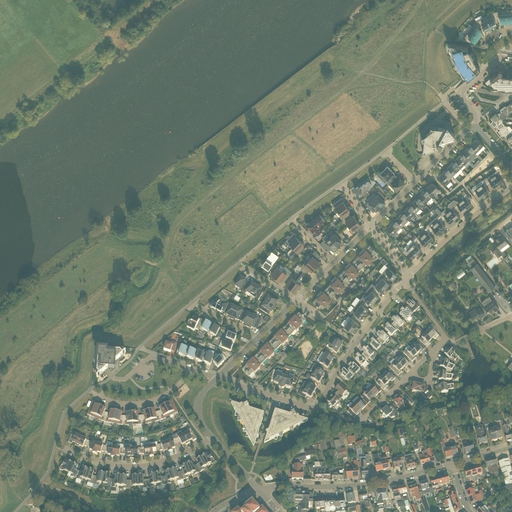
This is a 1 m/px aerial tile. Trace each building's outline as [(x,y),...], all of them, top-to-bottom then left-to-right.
[(505,10),(495,11),(497,19),(500,18),(500,22),(506,21),(505,10)] [(497,19),(495,11),(485,16),(490,26),(496,23),(494,20),(497,19)] [(490,26),(485,16),(476,21),(481,27),(483,26),(485,29),(490,26)] [(481,27),(476,21),(469,30),(478,36),(482,31),(479,29),(481,27)] [(471,39),(474,41),(478,36),(469,30),(463,39),(470,42),(469,41),(471,39)] [(466,47),(449,44),(448,43),(452,55),(451,56),(462,74),(463,74),(467,79),(480,69),(473,61),(472,62),(471,61),(475,58),(472,53),(467,55),(467,53),(468,53),(466,47)] [(511,76),(508,77),(508,76),(502,76),(502,75),(499,75),(499,74),(502,71),(500,69),(485,82),(487,85),(491,82),(493,85),(496,86),(496,87),(504,87),(504,89),(511,87),(511,76)] [(511,111),(511,106),(510,104),(505,108),(504,106),(505,106),(504,106),(500,109),(501,111),(506,116),(508,117),(509,114),(511,111)] [(502,119),(506,116),(501,111),(497,115),(495,113),(491,117),(490,117),(492,120),(502,121),(502,119)] [(498,131),(505,126),(502,122),(502,121),(492,120),(489,122),(490,122),(494,127),(496,125),(499,130),(498,131)] [(454,134),(451,130),(447,126),(445,127),(432,126),(433,129),(422,137),(424,139),(423,152),(426,152),(431,151),(436,149),(437,148),(440,150),(442,146),(442,147),(445,142),(443,142),(445,139),(455,136),(454,135),(454,134)] [(511,134),(507,128),(507,126),(505,126),(498,131),(501,136),(502,135),(501,135),(503,134),(507,139),(511,134)] [(481,143),(477,139),(476,140),(475,139),(472,142),(479,149),(481,151),(485,147),(483,145),(481,143)] [(475,153),(479,149),(472,142),(470,145),(470,146),(469,147),(475,153)] [(468,147),(465,150),(473,159),(477,155),(475,153),(469,147),(468,148),(468,147)] [(462,155),(467,160),(470,162),(473,159),(465,150),(462,153),(463,154),(462,155)] [(464,164),(467,160),(462,155),(461,156),(460,155),(457,158),(464,164)] [(454,162),(460,168),(464,164),(457,158),(454,160),(455,161),(454,162)] [(456,172),(460,168),(454,162),(453,163),(452,162),(449,165),(456,172)] [(452,176),(456,172),(449,165),(447,168),(447,169),(446,170),(452,176)] [(389,184),(396,177),(395,176),(393,174),(394,173),(387,166),(385,168),(384,167),(383,167),(382,168),(381,169),(381,170),(382,171),(380,173),(379,172),(377,174),(385,182),(386,181),(389,184)] [(499,176),(503,173),(500,167),(495,171),(496,171),(491,174),(498,184),(503,181),(499,176)] [(442,173),(448,179),(452,176),(446,170),(445,171),(445,170),(442,173)] [(439,178),(446,185),(450,181),(448,179),(442,173),(439,176),(440,176),(439,178)] [(490,182),(493,187),(498,184),(491,174),(487,178),(486,177),(484,179),(488,184),(490,182)] [(396,177),(389,184),(392,186),(396,190),(402,184),(403,185),(405,183),(403,180),(399,177),(398,178),(396,177)] [(485,194),(489,191),(485,186),(488,184),(484,179),(481,181),(483,183),(478,186),(485,194)] [(366,190),(372,186),(368,181),(359,187),(358,186),(354,189),(357,193),(358,192),(360,194),(361,193),(364,197),(369,194),(366,190)] [(439,189),(433,183),(432,184),(431,183),(428,186),(435,193),(439,189)] [(431,197),(435,193),(428,186),(425,189),(426,190),(425,191),(431,197)] [(476,192),(480,197),(485,194),(478,186),(474,189),(472,187),(470,189),(474,194),(476,192)] [(384,201),(386,199),(379,191),(376,194),(377,194),(373,198),(380,206),(384,202),(384,201)] [(427,200),(431,197),(425,191),(424,192),(423,191),(421,194),(427,200)] [(460,201),(467,208),(471,205),(467,200),(470,198),(464,191),(461,193),(465,197),(460,201)] [(423,204),(427,200),(421,194),(418,197),(419,198),(418,198),(423,204)] [(332,204),(334,208),(335,207),(338,211),(347,205),(344,203),(343,201),(344,200),(342,197),(332,204)] [(368,202),(366,204),(373,211),(375,209),(376,210),(380,206),(373,198),(369,203),(368,202)] [(413,201),(419,208),(423,204),(418,198),(417,199),(416,199),(413,201)] [(458,207),(462,212),(467,208),(460,201),(458,202),(457,201),(453,200),(451,202),(456,209),(458,207)] [(422,211),(419,208),(413,201),(410,204),(411,205),(410,206),(416,212),(417,214),(418,213),(419,214),(422,211)] [(454,219),(458,215),(454,211),(456,209),(451,202),(448,205),(448,207),(450,209),(447,211),(454,219)] [(342,220),(349,215),(347,212),(350,211),(348,209),(347,205),(338,211),(340,214),(339,216),(342,220)] [(416,212),(410,206),(409,207),(408,206),(405,209),(412,216),(414,218),(417,215),(418,217),(420,215),(419,214),(418,213),(417,214),(416,212)] [(408,220),(412,216),(405,209),(402,212),(403,213),(402,214),(408,220)] [(446,218),(449,223),(454,219),(447,211),(445,209),(438,215),(439,215),(443,220),(446,218)] [(307,227),(308,227),(310,227),(316,235),(321,231),(319,228),(319,224),(324,219),(320,214),(310,223),(309,223),(308,223),(307,223),(306,224),(306,225),(306,226),(307,226),(307,227)] [(404,223),(408,220),(402,214),(401,215),(400,214),(398,217),(404,223)] [(351,217),(349,215),(342,220),(345,224),(347,224),(349,226),(357,220),(355,218),(353,215),(351,217)] [(441,230),(445,226),(441,222),(443,220),(439,215),(437,217),(439,219),(435,223),(441,230)] [(400,227),(404,223),(398,217),(395,220),(396,220),(395,221),(400,227)] [(348,230),(349,231),(351,233),(358,227),(360,225),(359,223),(357,220),(349,226),(346,228),(348,230)] [(433,229),(437,234),(441,230),(435,223),(432,220),(426,226),(427,227),(431,231),(433,229)] [(396,231),(400,227),(395,221),(394,222),(393,222),(390,224),(396,231)] [(387,229),(394,237),(398,233),(396,231),(390,224),(387,227),(388,228),(387,229)] [(429,242),(433,238),(429,233),(431,231),(427,227),(424,229),(426,231),(422,234),(429,242)] [(338,244),(339,243),(341,241),(340,240),(343,238),(339,234),(336,230),(333,232),(334,233),(330,237),(337,246),(338,245),(338,244)] [(290,244),(293,247),(300,240),(297,238),(295,236),(297,235),(294,232),(290,236),(287,239),(283,244),(286,247),(290,244)] [(322,238),(324,240),(322,242),(327,248),(329,250),(332,247),(333,248),(334,247),(335,247),(336,246),(337,246),(330,237),(327,233),(322,238)] [(421,241),(425,245),(429,242),(422,234),(421,233),(417,237),(415,235),(415,236),(413,237),(414,239),(419,243),(421,241)] [(501,235),(500,234),(499,233),(497,235),(497,236),(498,237),(496,239),(493,241),(500,249),(498,250),(501,255),(502,256),(505,254),(502,251),(509,245),(507,243),(507,242),(501,235)] [(412,241),(409,245),(410,246),(417,253),(421,249),(417,245),(419,243),(414,239),(412,241)] [(300,240),(293,247),(295,249),(295,251),(298,254),(304,249),(302,246),(304,244),(302,243),(300,240)] [(363,249),(361,251),(359,253),(360,254),(355,259),(362,265),(366,261),(367,262),(373,257),(372,256),(376,251),(369,245),(364,250),(363,249)] [(410,246),(406,250),(404,249),(402,251),(407,255),(409,253),(413,257),(417,253),(410,246)] [(498,258),(501,255),(498,250),(496,248),(491,252),(493,254),(494,253),(498,258)] [(310,258),(308,260),(316,267),(318,264),(319,262),(317,260),(321,256),(314,251),(310,256),(310,258)] [(268,269),(278,256),(272,252),(262,265),(268,269)] [(303,267),(307,271),(309,269),(311,271),(313,269),(316,267),(308,260),(307,259),(304,262),(302,265),(301,266),(303,267)] [(349,263),(347,265),(345,267),(346,268),(341,273),(348,279),(352,275),(353,276),(359,271),(358,270),(362,265),(355,259),(350,263),(349,263)] [(279,267),(279,265),(276,263),(271,269),(273,271),(271,273),(273,275),(275,278),(282,270),(279,267)] [(489,292),(495,287),(477,263),(470,268),(489,292)] [(393,279),(397,275),(385,264),(384,264),(378,271),(384,276),(384,275),(389,279),(391,277),(393,279)] [(456,274),(459,278),(466,273),(462,269),(456,274)] [(285,280),(290,274),(286,271),(284,271),(282,270),(275,278),(279,279),(281,281),(283,278),(285,280)] [(335,276),(333,279),(331,281),(332,282),(327,287),(334,293),(338,289),(339,290),(345,285),(344,284),(348,279),(341,273),(336,277),(335,276)] [(294,277),(290,274),(285,280),(287,282),(285,284),(287,286),(290,289),(296,281),(294,279),(294,277)] [(378,282),(385,288),(389,283),(387,282),(389,279),(384,275),(384,276),(382,277),(378,282)] [(246,281),(241,278),(239,280),(238,280),(237,281),(236,282),(235,282),(237,284),(235,287),(240,290),(242,292),(243,291),(248,283),(245,282),(246,281)] [(303,283),(301,280),(298,278),(296,281),(290,289),(293,290),(295,292),(297,289),(297,290),(303,283)] [(375,286),(373,288),(378,292),(380,290),(382,292),(385,288),(378,282),(375,286)] [(255,285),(254,285),(251,283),(251,284),(248,283),(243,291),(245,293),(246,292),(251,295),(257,286),(256,285),(255,285)] [(258,301),(263,292),(261,291),(261,290),(259,288),(259,287),(258,286),(257,286),(251,295),(256,298),(255,299),(258,301)] [(378,292),(373,288),(370,286),(364,292),(365,293),(365,292),(375,300),(378,296),(376,294),(378,292)] [(313,301),(320,307),(324,303),(325,304),(331,298),(330,297),(334,293),(327,287),(322,291),(321,290),(317,295),(318,296),(313,301)] [(369,303),(371,305),(375,300),(365,292),(365,293),(360,299),(367,305),(369,303)] [(276,306),(276,305),(278,303),(277,302),(278,300),(270,294),(267,298),(268,299),(266,302),(275,308),(276,307),(276,306)] [(365,313),(368,309),(366,307),(367,305),(360,299),(359,300),(355,306),(365,313)] [(211,305),(212,308),(215,310),(215,309),(221,312),(221,311),(224,313),(229,304),(221,305),(221,304),(220,303),(220,302),(217,300),(214,302),(211,305)] [(485,307),(490,314),(495,310),(496,311),(499,309),(492,300),(487,304),(488,305),(485,307)] [(419,310),(418,309),(419,309),(418,308),(420,307),(417,304),(416,305),(413,301),(412,302),(410,304),(409,302),(406,305),(408,306),(406,308),(412,315),(414,312),(415,313),(415,312),(416,313),(419,310)] [(260,309),(268,315),(270,312),(271,313),(273,310),(274,309),(275,308),(266,302),(262,307),(262,306),(260,309)] [(226,315),(229,316),(231,319),(237,309),(231,306),(232,305),(229,304),(224,313),(227,314),(226,315)] [(352,315),(357,318),(359,316),(361,318),(365,313),(355,306),(353,307),(350,311),(350,313),(352,315)] [(410,317),(412,315),(406,308),(404,310),(402,309),(400,311),(401,313),(400,314),(406,321),(410,317)] [(469,312),(476,320),(481,316),(482,317),(485,315),(479,308),(477,310),(475,308),(469,312)] [(231,319),(235,319),(237,321),(238,320),(240,321),(245,312),(242,310),(242,311),(237,309),(231,319)] [(242,323),(245,324),(247,327),(252,316),(247,314),(248,313),(245,312),(240,321),(243,322),(242,323)] [(247,327),(251,327),(253,329),(254,328),(256,329),(261,320),(258,318),(258,316),(254,314),(252,317),(252,316),(247,327)] [(301,326),(305,321),(299,315),(294,320),(293,319),(291,321),(299,329),(302,327),(301,326)] [(347,321),(355,327),(358,322),(356,321),(357,318),(352,315),(351,317),(350,317),(348,316),(347,316),(345,319),(344,320),(347,322),(347,321)] [(403,331),(400,328),(404,324),(397,317),(395,319),(394,317),(391,320),(394,322),(392,324),(397,330),(401,333),(403,331)] [(199,321),(193,318),(191,322),(190,321),(188,325),(187,327),(194,331),(195,329),(199,330),(201,325),(198,323),(199,321)] [(285,329),(291,335),(296,331),(297,332),(299,329),(291,321),(289,323),(290,324),(285,329)] [(347,322),(344,326),(342,328),(348,332),(349,330),(351,331),(355,327),(347,321),(347,322)] [(201,325),(199,330),(203,333),(205,332),(207,333),(208,333),(211,326),(212,325),(206,322),(205,323),(203,322),(201,325)] [(395,332),(397,330),(392,324),(390,326),(387,324),(385,326),(386,328),(385,329),(392,336),(396,332),(395,332)] [(435,328),(432,324),(430,327),(427,329),(429,331),(425,334),(431,340),(433,338),(435,339),(439,336),(433,330),(435,328)] [(208,333),(207,333),(207,334),(211,337),(213,336),(216,337),(220,329),(214,326),(214,327),(211,326),(208,333)] [(287,340),(291,335),(285,329),(280,334),(279,333),(277,335),(285,343),(288,341),(287,340)] [(236,334),(228,330),(225,336),(223,336),(222,339),(233,343),(234,343),(236,337),(235,337),(236,334)] [(377,339),(383,345),(385,343),(389,339),(382,332),(380,334),(379,332),(377,335),(379,337),(377,339)] [(422,343),(427,348),(430,344),(429,342),(431,340),(425,334),(421,338),(424,340),(422,343)] [(271,343),(277,349),(282,345),(283,346),(285,343),(277,335),(275,337),(276,338),(271,343)] [(343,341),(340,340),(335,336),(330,343),(340,349),(340,348),(341,348),(342,347),(342,346),(343,345),(341,344),(343,341)] [(233,343),(222,339),(221,342),(223,345),(222,348),(231,352),(233,346),(232,345),(233,343)] [(380,347),(383,345),(377,339),(375,341),(373,339),(370,341),(372,343),(370,344),(377,351),(381,347),(380,347)] [(173,352),(176,343),(170,341),(169,345),(166,344),(164,350),(170,352),(171,351),(173,352)] [(420,354),(424,350),(417,342),(411,348),(417,354),(419,352),(420,354)] [(273,354),(277,349),(271,343),(266,347),(265,346),(263,349),(271,357),(274,355),(273,354)] [(339,351),(339,350),(340,349),(330,343),(329,343),(326,347),(327,348),(326,351),(331,354),(333,351),(337,354),(337,353),(338,353),(339,351)] [(187,348),(185,348),(184,346),(179,344),(176,353),(179,354),(179,355),(185,357),(185,356),(187,348)] [(411,348),(411,349),(408,346),(405,350),(406,350),(403,353),(412,362),(416,358),(415,357),(417,354),(411,348)] [(196,351),(193,350),(193,348),(188,347),(187,348),(185,356),(188,357),(187,358),(193,360),(194,359),(196,351)] [(362,354),(368,360),(370,358),(374,354),(367,347),(366,349),(364,347),(362,350),(364,352),(362,354)] [(458,357),(454,353),(455,353),(448,347),(447,348),(445,350),(447,351),(444,354),(449,359),(451,357),(455,361),(458,357)] [(205,354),(204,354),(202,353),(201,351),(200,351),(200,349),(197,348),(196,351),(194,359),(196,360),(196,361),(202,363),(202,362),(205,354)] [(269,360),(271,357),(263,349),(261,351),(262,352),(257,357),(263,363),(267,359),(269,360)] [(117,365),(117,360),(123,355),(120,352),(99,351),(97,372),(100,375),(108,368),(114,369),(114,367),(115,367),(115,366),(116,366),(117,365)] [(204,354),(205,354),(202,362),(205,363),(204,363),(210,365),(212,362),(213,357),(210,356),(210,354),(208,353),(208,352),(206,351),(204,354)] [(333,361),(333,360),(333,359),(329,357),(331,354),(326,351),(324,353),(322,352),(319,357),(330,364),(331,363),(332,363),(333,361)] [(213,357),(212,362),(214,363),(213,363),(214,364),(218,368),(224,361),(220,357),(220,355),(214,353),(213,357)] [(366,362),(368,360),(362,354),(360,356),(358,354),(355,356),(357,358),(355,359),(362,366),(366,362)] [(395,361),(403,369),(405,366),(406,368),(410,364),(401,355),(398,357),(394,360),(395,361)] [(259,367),(263,363),(257,357),(252,361),(251,360),(249,363),(257,371),(260,368),(259,367)] [(330,366),(330,365),(330,364),(319,357),(316,362),(318,363),(316,365),(322,369),(323,366),(327,369),(328,367),(329,367),(330,366)] [(449,363),(441,359),(439,362),(441,363),(440,367),(442,368),(440,371),(445,372),(447,368),(452,370),(454,366),(449,363)] [(400,371),(403,369),(395,361),(389,367),(398,376),(402,372),(400,371)] [(242,371),(249,377),(253,373),(255,374),(257,371),(249,363),(246,365),(247,366),(242,371)] [(347,369),(354,376),(356,374),(360,370),(353,363),(352,365),(350,364),(348,366),(349,367),(347,369)] [(324,376),(324,375),(324,374),(320,371),(322,369),(316,365),(314,364),(312,368),(316,370),(313,374),(322,378),(322,377),(323,377),(324,376)] [(352,378),(354,376),(347,369),(345,371),(344,370),(341,373),(343,374),(341,376),(343,377),(342,378),(345,380),(348,382),(352,378)] [(274,370),(273,372),(272,377),(275,378),(273,382),(279,384),(282,375),(276,373),(277,371),(274,370)] [(360,376),(363,373),(360,371),(355,376),(360,381),(363,379),(360,376)] [(447,373),(438,372),(437,376),(439,376),(439,380),(446,381),(446,379),(451,380),(452,375),(447,374),(447,373)] [(392,382),(396,378),(391,373),(388,375),(386,373),(382,377),(388,383),(390,381),(392,382)] [(321,380),(322,378),(313,374),(312,377),(307,374),(305,379),(306,380),(313,383),(315,381),(319,383),(320,382),(321,380)] [(279,384),(279,385),(279,386),(279,387),(280,388),(281,388),(282,388),(283,388),(284,388),(285,387),(285,386),(288,377),(282,375),(279,384)] [(285,386),(291,388),(292,383),(295,384),(297,378),(289,375),(288,377),(285,386)] [(382,377),(380,375),(378,376),(381,379),(376,383),(384,390),(387,386),(386,385),(388,383),(382,377)] [(315,391),(315,390),(316,388),(312,386),(313,383),(306,380),(302,387),(313,393),(314,392),(315,392),(315,391)] [(407,387),(406,388),(410,393),(411,392),(412,392),(414,391),(415,391),(420,393),(421,393),(422,394),(423,395),(426,399),(428,398),(429,399),(432,397),(430,394),(428,391),(427,391),(427,390),(426,389),(424,388),(425,387),(422,386),(422,385),(421,384),(419,384),(418,383),(417,383),(416,385),(414,384),(414,385),(413,385),(412,385),(411,386),(410,386),(409,386),(408,387),(407,387)] [(347,391),(340,384),(340,385),(339,385),(338,385),(337,385),(337,386),(337,387),(335,389),(336,390),(334,393),(341,399),(343,397),(342,396),(347,391)] [(376,387),(374,389),(370,384),(365,389),(368,391),(374,398),(381,391),(376,387)] [(447,384),(438,386),(438,389),(440,389),(441,393),(448,392),(448,390),(453,390),(452,385),(447,385),(447,384)] [(313,395),(313,394),(313,393),(302,387),(298,395),(305,399),(306,396),(311,398),(311,397),(312,397),(313,395)] [(363,400),(367,405),(374,398),(368,391),(363,395),(363,394),(361,397),(364,399),(363,400)] [(332,396),(327,401),(328,402),(327,403),(328,404),(328,405),(329,405),(330,404),(333,407),(338,402),(341,399),(334,393),(331,395),(332,396)] [(399,408),(406,401),(399,394),(392,401),(399,408)] [(360,412),(367,405),(360,398),(358,400),(353,405),(360,412)] [(178,412),(176,409),(172,400),(168,401),(169,403),(164,405),(170,416),(178,412)] [(96,403),(93,402),(87,415),(95,418),(100,407),(95,405),(96,403)] [(231,403),(236,412),(238,417),(253,447),(256,439),(259,437),(257,435),(263,419),(259,412),(250,409),(247,405),(243,404),(240,406),(231,403)] [(161,420),(170,416),(164,405),(159,408),(161,411),(158,412),(161,420)] [(349,414),(354,418),(360,412),(353,405),(349,409),(351,411),(349,414)] [(396,416),(399,414),(391,406),(388,409),(386,407),(383,410),(381,411),(381,412),(380,413),(381,414),(382,416),(383,417),(385,418),(386,419),(388,417),(391,419),(396,416)] [(100,407),(95,418),(104,422),(107,413),(104,412),(105,409),(100,407)] [(149,411),(152,423),(161,420),(158,412),(155,413),(154,410),(149,411)] [(104,422),(114,424),(116,412),(110,411),(110,414),(107,413),(104,422)] [(141,416),(142,425),(152,423),(149,411),(143,412),(144,415),(141,416)] [(116,412),(114,424),(123,425),(124,416),(121,416),(122,413),(116,412)] [(264,444),(308,421),(299,418),(297,415),(294,413),(289,415),(280,412),(273,416),(268,431),(266,432),(267,435),(264,444)] [(124,416),(123,425),(133,425),(132,413),(127,413),(127,416),(124,416)] [(132,413),(133,425),(133,430),(136,430),(137,428),(137,425),(142,425),(141,416),(138,416),(138,413),(132,413)] [(476,432),(478,438),(479,445),(487,442),(486,439),(488,439),(486,429),(485,426),(484,426),(484,425),(482,426),(483,430),(476,432)] [(502,427),(506,443),(511,441),(511,440),(510,433),(509,433),(507,425),(502,427)] [(497,440),(503,438),(499,427),(497,427),(497,428),(494,429),(497,440)] [(196,439),(191,429),(182,433),(188,444),(190,443),(189,441),(192,440),(193,441),(196,439)] [(396,431),(398,438),(403,436),(403,435),(406,434),(405,429),(396,431)] [(494,429),(493,430),(491,430),(491,429),(489,429),(492,441),(497,440),(494,429)] [(182,433),(181,431),(179,433),(181,436),(178,438),(175,439),(178,445),(181,443),(182,445),(185,443),(186,445),(188,444),(182,433)] [(68,443),(72,444),(73,442),(76,444),(75,446),(77,447),(82,436),(73,432),(68,443)] [(87,447),(89,441),(86,440),(83,438),(84,437),(82,436),(77,447),(79,448),(80,446),(83,447),(84,445),(87,447)] [(95,454),(98,442),(98,441),(90,438),(89,441),(87,447),(90,448),(90,450),(93,451),(93,453),(95,454)] [(178,445),(175,439),(172,440),(169,441),(168,440),(166,440),(170,452),(172,451),(172,449),(175,448),(174,446),(178,445)] [(365,440),(366,444),(367,448),(369,447),(370,448),(377,446),(375,439),(371,439),(365,440)] [(168,452),(170,452),(166,440),(160,443),(160,444),(158,445),(160,451),(163,450),(164,452),(168,451),(168,452)] [(105,452),(106,446),(103,445),(100,444),(100,443),(98,442),(95,454),(97,454),(97,452),(101,453),(101,451),(105,452)] [(113,458),(115,446),(113,445),(113,443),(107,442),(106,446),(105,452),(108,453),(108,455),(111,455),(111,457),(113,458)] [(452,458),(458,456),(455,444),(453,445),(452,442),(450,443),(451,446),(448,446),(449,449),(452,458)] [(465,454),(474,451),(472,444),(468,445),(467,442),(463,443),(463,446),(465,454)] [(149,445),(149,443),(141,444),(141,448),(142,454),(145,454),(145,456),(149,455),(150,457),(152,457),(149,445)] [(424,444),(424,446),(426,451),(425,451),(429,464),(435,462),(431,450),(430,450),(429,444),(428,443),(424,444)] [(115,446),(113,458),(115,458),(116,456),(119,456),(120,454),(123,454),(123,448),(123,445),(117,444),(117,446),(115,446)] [(158,445),(152,446),(151,444),(149,445),(152,457),(154,456),(153,454),(157,454),(157,452),(160,451),(158,445)] [(142,454),(141,448),(138,448),(134,448),(134,446),(132,447),(132,459),(134,459),(134,457),(138,456),(138,454),(142,454)] [(132,459),(132,447),(126,447),(126,449),(123,448),(123,454),(126,455),(126,457),(130,457),(130,459),(132,459)] [(305,453),(306,457),(315,455),(313,448),(304,451),(305,453)] [(449,449),(444,451),(446,459),(452,458),(449,449)] [(305,453),(304,454),(303,451),(301,451),(302,454),(296,456),(298,461),(298,462),(298,463),(306,460),(306,457),(305,453)] [(425,451),(422,452),(422,455),(419,456),(421,466),(429,464),(425,451)] [(212,464),(214,462),(215,461),(213,458),(212,458),(208,452),(205,454),(206,455),(201,457),(206,466),(211,463),(212,464)] [(374,465),(376,472),(383,471),(379,457),(379,454),(372,456),(375,465),(374,465)] [(383,471),(389,469),(388,462),(387,458),(386,455),(379,457),(383,471)] [(394,469),(402,467),(401,463),(405,461),(403,455),(397,457),(398,459),(392,460),(394,469)] [(201,457),(196,460),(198,464),(196,466),(200,473),(205,470),(203,468),(206,466),(201,457)] [(407,470),(416,468),(413,458),(405,460),(407,470)] [(498,466),(495,458),(490,459),(495,477),(496,479),(500,478),(499,476),(496,466),(498,466)] [(68,461),(65,459),(62,465),(61,466),(60,469),(60,470),(62,471),(64,471),(69,473),(73,464),(68,462),(68,461)] [(489,474),(490,474),(491,478),(495,477),(490,459),(485,461),(487,469),(488,468),(489,474)] [(498,463),(500,468),(506,488),(511,485),(511,471),(508,460),(498,463)] [(193,467),(191,463),(186,465),(190,474),(193,473),(194,475),(200,473),(196,466),(193,467)] [(322,473),(319,463),(315,463),(315,468),(309,468),(310,473),(315,473),(315,481),(322,481),(322,473)] [(322,481),(330,480),(329,473),(324,473),(324,470),(325,470),(325,467),(324,467),(324,463),(319,463),(322,473),(322,481)] [(76,470),(78,466),(73,464),(69,473),(72,475),(71,477),(76,479),(79,471),(76,470)] [(186,465),(181,467),(183,471),(180,472),(183,480),(188,478),(187,475),(190,474),(186,465)] [(294,472),(296,472),(296,480),(303,480),(303,472),(300,472),(300,465),(295,465),(294,465),(294,468),(294,472)] [(88,470),(83,468),(82,472),(79,471),(76,479),(81,481),(82,479),(85,480),(88,470)] [(332,468),(332,470),(331,470),(331,471),(332,471),(332,480),(339,480),(343,480),(343,471),(339,471),(339,474),(336,474),(336,468),(332,468)] [(177,473),(176,469),(171,470),(173,480),(177,479),(177,482),(183,480),(180,472),(177,473)] [(92,476),(94,471),(88,470),(85,480),(88,481),(88,483),(93,485),(95,477),(92,476)] [(171,470),(165,472),(166,476),(164,477),(165,485),(171,483),(170,481),(173,480),(171,470)] [(468,478),(469,481),(473,480),(472,477),(470,470),(464,472),(466,478),(468,478)] [(104,474),(99,473),(98,477),(95,477),(93,485),(99,486),(99,483),(103,484),(104,474)] [(161,478),(160,473),(154,474),(156,484),(157,488),(158,487),(160,486),(164,485),(165,485),(164,477),(161,478)] [(109,479),(110,475),(104,474),(103,484),(106,484),(105,487),(111,488),(112,480),(109,479)] [(154,474),(149,475),(149,480),(147,480),(147,488),(153,487),(153,485),(156,484),(154,474)] [(121,476),(115,476),(115,480),(112,480),(111,488),(117,488),(117,486),(120,486),(121,476)] [(126,481),(127,476),(121,476),(120,486),(124,486),(123,489),(129,489),(129,481),(126,481)] [(138,476),(132,476),(132,481),(129,481),(129,489),(135,489),(135,486),(138,486),(138,476)] [(144,480),(143,476),(138,476),(138,486),(142,486),(142,488),(147,488),(147,480),(144,480)] [(429,489),(427,482),(420,484),(422,491),(425,490),(426,494),(430,493),(429,489)] [(422,504),(416,485),(408,488),(412,498),(415,497),(416,502),(418,501),(419,505),(422,504)] [(502,490),(504,492),(511,501),(511,485),(506,488),(502,490)] [(405,487),(398,488),(400,495),(402,495),(402,498),(404,502),(402,502),(403,502),(405,507),(409,506),(409,505),(410,505),(408,501),(405,487)] [(398,488),(392,490),(394,499),(400,498),(400,495),(398,488)] [(377,492),(375,492),(377,506),(378,506),(383,505),(382,501),(381,490),(380,490),(377,492)] [(387,493),(387,490),(384,491),(381,490),(382,501),(386,500),(386,505),(391,504),(390,500),(391,500),(390,493),(387,493)] [(473,490),(466,492),(468,498),(475,496),(473,490)] [(303,493),(293,493),(293,503),(301,503),(301,501),(302,501),(303,501),(303,493)] [(312,503),(312,499),(309,498),(309,493),(303,493),(303,501),(302,501),(302,508),(302,511),(306,511),(309,511),(309,503),(312,503)] [(366,493),(359,494),(360,506),(359,506),(360,509),(369,507),(369,502),(368,502),(366,493)] [(449,497),(450,502),(458,499),(456,493),(448,496),(449,497)] [(468,498),(470,504),(477,502),(482,500),(481,497),(483,496),(482,493),(480,494),(480,495),(475,496),(468,498)] [(506,496),(502,499),(507,505),(511,502),(506,496)] [(452,507),(460,505),(458,499),(450,502),(452,507)] [(406,510),(405,507),(403,502),(398,504),(398,508),(400,508),(401,511),(406,510)] [(258,511),(259,511),(252,503),(244,510),(245,511),(244,511),(239,511),(238,510),(235,511),(258,511)]
